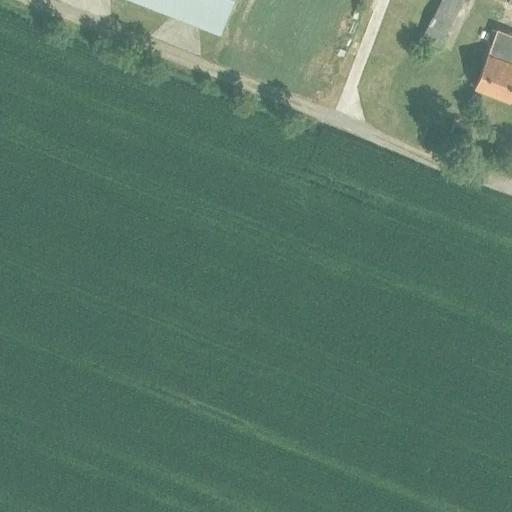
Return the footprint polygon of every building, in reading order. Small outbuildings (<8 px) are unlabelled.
[(144,0),(188,17),(221,30),(232,0),(144,0)] [(443,0),(422,39),(440,47),(464,0),(443,0)] [(511,32),(498,27),(475,87),(511,101),(511,100),(511,32)] [(454,121),(443,151),(453,155),(464,124),(454,121)] [(449,132),(440,128),(432,148),(442,151),(449,132)]
